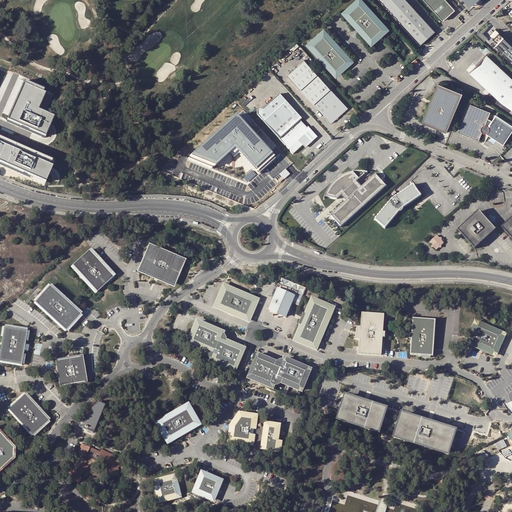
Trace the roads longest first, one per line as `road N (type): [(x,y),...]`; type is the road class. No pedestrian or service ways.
road 1 (tertiary): [(265,254),(374,276),(511,284)]
road 2 (tertiary): [(238,222),(181,204),(49,199),(0,182)]
road 3 (tertiary): [(511,280),(372,271),(308,257),(274,239)]
road 4 (tertiary): [(0,189),(56,207),(202,217),(232,238)]
road 5 (unknown): [(326,511),(332,458),(343,450),(414,476),(499,471)]
road 6 (unclassified): [(371,115),(501,0)]
road 7 (unclassified): [(511,182),(390,131),(371,115)]
road 8 (unclassified): [(278,200),(371,115)]
road 9 (unknown): [(177,168),(301,179)]
